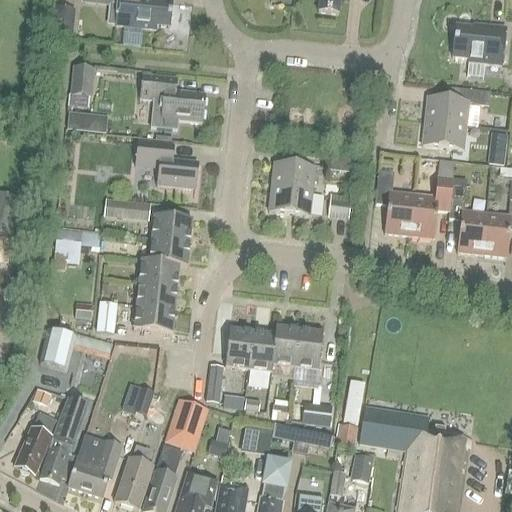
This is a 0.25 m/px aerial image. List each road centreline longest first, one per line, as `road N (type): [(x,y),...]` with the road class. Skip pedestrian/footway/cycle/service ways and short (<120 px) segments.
road 1 (residential): [(511,299),(407,262),(231,245)]
road 2 (residential): [(231,245),(249,54)]
road 3 (residential): [(231,245),(197,306),(191,385)]
road 4 (residential): [(249,54),(392,56)]
